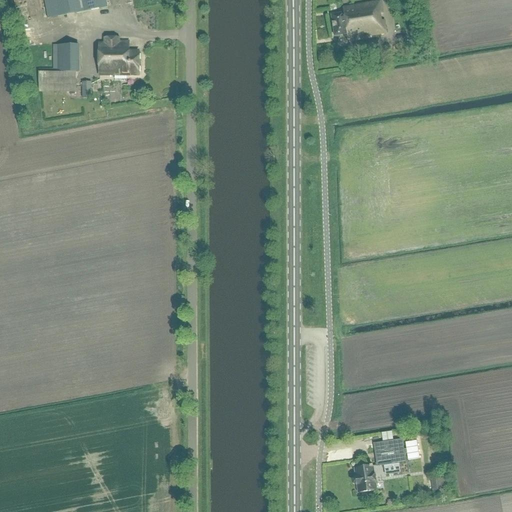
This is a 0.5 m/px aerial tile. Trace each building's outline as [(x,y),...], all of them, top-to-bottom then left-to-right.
[(44,0),(48,19),(107,8),(105,0),(44,0)] [(386,34),(381,2),(349,7),(350,13),(331,16),(334,37),(347,35),(348,40),(386,34)] [(126,79),(126,75),(138,75),(138,52),(128,52),(128,43),(120,43),(118,39),(105,39),(105,45),(100,45),(100,75),(115,75),(115,79),(126,79)] [(379,51),(377,41),(359,44),(360,54),(379,51)] [(79,73),(79,46),(54,46),(53,73),(39,73),(39,91),(76,92),(76,73),(79,73)] [(92,99),(92,83),(82,83),(82,99),(92,99)] [(110,95),(111,87),(103,87),(102,95),(110,95)] [(374,445),(378,466),(405,462),(401,441),(374,445)] [(376,491),(375,483),(374,476),(373,466),(354,469),(356,478),(355,478),(355,479),(353,481),(353,484),(356,485),(356,486),(357,485),(358,494),(376,491)] [(448,490),(446,478),(431,481),(433,493),(448,490)]
